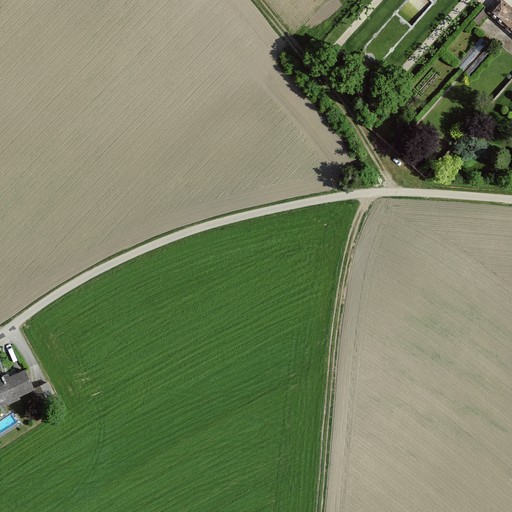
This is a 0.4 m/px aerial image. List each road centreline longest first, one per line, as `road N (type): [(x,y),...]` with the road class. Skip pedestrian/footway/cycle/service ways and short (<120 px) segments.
road 1 (track): [(511,198),(371,191),(239,216),(94,272),(0,335)]
road 2 (track): [(371,191),(343,274),(319,511)]
